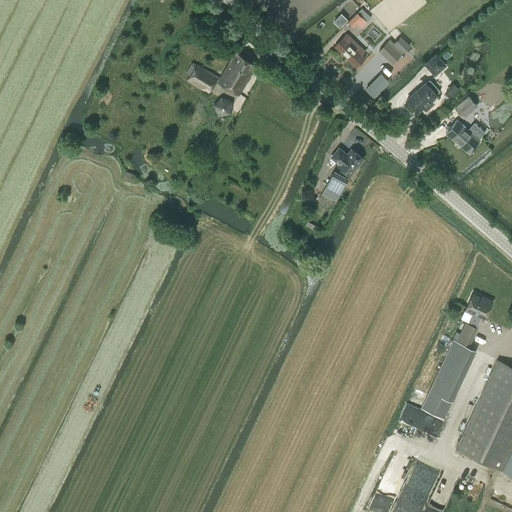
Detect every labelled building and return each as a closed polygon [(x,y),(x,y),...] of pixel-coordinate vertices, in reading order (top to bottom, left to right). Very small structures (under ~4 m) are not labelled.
[(368,20),(371,16),(362,7),(359,10),(368,20)] [(357,13),(349,22),(354,27),(357,23),(361,27),(366,22),(357,13)] [(341,14),(334,21),(340,27),(347,20),(341,14)] [(362,60),(359,57),(362,54),(364,51),(346,34),(335,46),(350,61),(356,67),(362,60)] [(390,39),(379,51),(392,64),(410,45),(400,37),(394,44),(390,39)] [(239,94),(257,64),(235,53),(221,78),(219,77),(218,78),(197,65),(187,81),(209,93),(216,81),(218,83),(219,82),(239,94)] [(445,65),(436,55),(425,64),(435,75),(445,65)] [(365,87),(374,96),(390,80),(382,71),(365,87)] [(440,92),(429,80),(406,100),(417,112),(440,92)] [(239,111),(246,96),(240,93),(233,108),(239,111)] [(220,96),(213,109),(228,116),(235,103),(220,96)] [(474,104),(468,97),(456,108),(462,115),(474,104)] [(467,153),(479,139),(456,120),(445,133),(467,153)] [(331,157),(340,163),(339,165),(350,174),(363,159),(351,149),(347,155),(338,148),(331,157)] [(122,178),(132,182),(135,176),(125,171),(122,178)] [(339,176),(339,177),(332,174),(322,194),(337,201),(347,180),(339,176)] [(472,313),(462,335),(472,339),(478,328),(477,328),(481,318),(484,319),(492,302),(485,298),(484,300),(473,294),(465,310),(472,313)] [(452,401),(476,350),(453,339),(430,390),(452,401)] [(456,448),(503,470),(511,474),(511,366),(497,360),(456,448)] [(409,468),(392,511),(421,511),(434,477),(409,468)] [(385,511),(388,511),(389,506),(385,505),(386,500),(374,498),(372,510),(385,511)]
